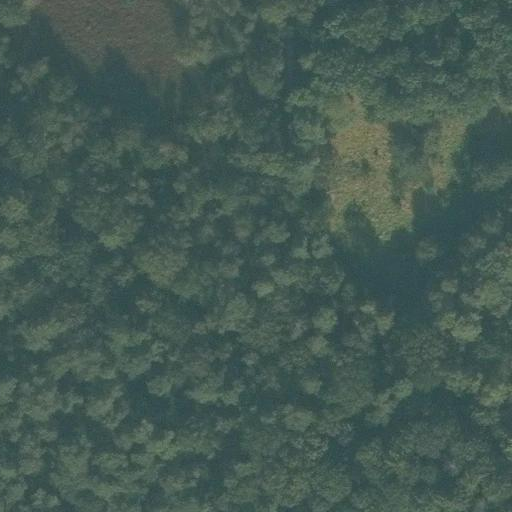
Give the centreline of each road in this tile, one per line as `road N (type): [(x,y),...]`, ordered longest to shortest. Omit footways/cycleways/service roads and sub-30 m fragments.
road 1 (track): [(325,461),(343,401),(511,180)]
road 2 (track): [(292,0),(292,104),(271,335)]
road 3 (track): [(271,335),(126,246),(0,154)]
road 4 (track): [(271,335),(270,511)]
